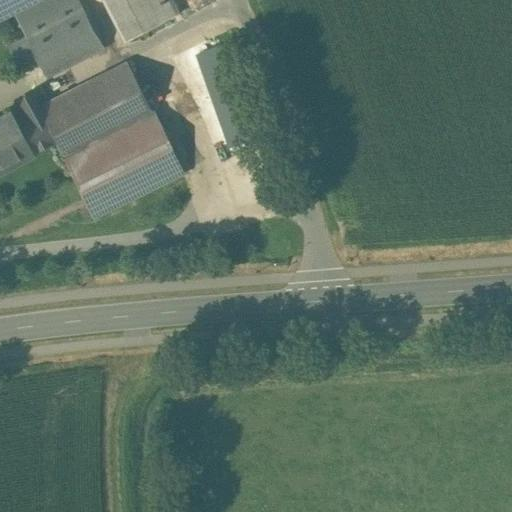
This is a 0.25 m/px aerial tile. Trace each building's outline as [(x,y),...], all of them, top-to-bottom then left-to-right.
[(0,0),(0,17),(12,11),(32,0),(0,0)] [(32,0),(12,11),(25,36),(39,64),(46,76),(103,47),(78,0),(32,0)] [(101,0),(123,42),(180,13),(172,0),(101,0)] [(21,73),(39,64),(25,36),(7,46),(21,73)] [(198,67),(234,203),(260,196),(224,60),(198,67)] [(126,62),(39,107),(56,141),(93,216),(182,172),(126,62)] [(39,107),(33,97),(24,94),(22,103),(28,116),(15,123),(29,148),(32,153),(56,141),(39,107)] [(9,112),(0,117),(0,163),(29,148),(15,123),(9,112)]
